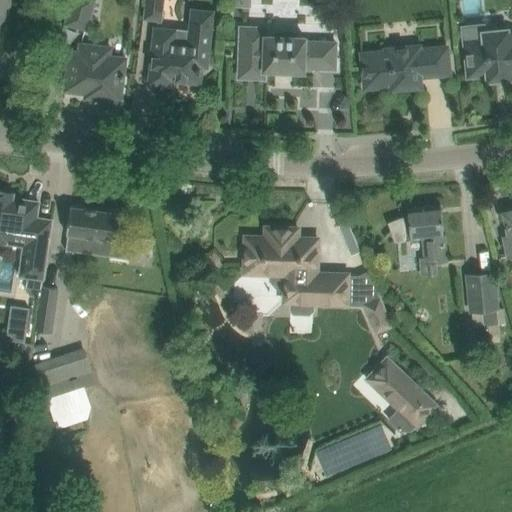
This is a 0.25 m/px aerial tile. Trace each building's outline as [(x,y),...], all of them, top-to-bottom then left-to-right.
[(0,0),(0,54),(11,0),(0,0)] [(87,30),(95,0),(72,0),(66,24),(87,30)] [(161,21),(164,0),(145,0),(143,19),(161,21)] [(149,61),(147,85),(173,87),(174,79),(199,82),(201,65),(206,66),(212,13),(193,11),(190,45),(173,44),(174,31),(156,29),(154,50),(152,62),(149,61)] [(335,68),(336,48),(336,42),(305,41),(305,37),(267,36),(267,26),(238,25),(238,78),(266,79),(266,70),(304,71),(304,67),(335,68)] [(511,29),(484,33),(485,39),(466,42),(469,75),(472,75),(472,77),(489,75),(489,79),(511,77),(511,70),(511,29)] [(110,56),(111,47),(81,44),(80,52),(70,51),(68,71),(65,90),(101,95),(100,99),(116,101),(117,97),(121,98),(126,58),(110,56)] [(420,50),(419,46),(386,49),(386,52),(362,54),(363,67),(365,87),(400,84),(400,88),(421,86),(420,76),(449,73),(447,47),(420,50)] [(0,241),(25,245),(20,275),(28,276),(26,289),(30,295),(39,297),(40,297),(42,286),(43,278),(49,240),(52,220),(38,218),(41,200),(26,198),(26,200),(14,198),(15,193),(2,191),(0,190),(0,241)] [(84,208),(84,206),(74,205),(74,207),(71,206),(67,233),(68,234),(66,248),(131,257),(133,242),(117,240),(121,214),(117,213),(117,211),(107,209),(107,212),(84,208)] [(435,262),(436,262),(447,261),(441,205),(408,208),(408,214),(388,222),(394,240),(424,237),(426,258),(421,258),(423,272),(425,274),(434,274),(436,270),(435,262)] [(339,225),(351,255),(360,251),(348,222),(339,225)] [(244,242),(244,250),(245,251),(245,272),(274,273),(274,276),(282,285),(285,285),(285,301),(290,302),(290,310),(294,315),(309,315),(314,310),(314,302),(347,303),(356,305),(360,303),(361,304),(364,303),(376,334),(394,326),(370,270),(358,275),(348,275),(348,274),(317,273),(318,238),(301,238),(301,228),(288,228),(266,227),(266,237),(246,236),(246,242),(244,242)] [(494,272),(480,274),(482,294),(470,295),(471,311),(498,308),(494,272)] [(39,297),(35,330),(36,330),(53,333),(59,288),(42,286),(40,297),(39,297)] [(11,335),(11,340),(25,342),(27,329),(12,327),(11,335)] [(0,347),(11,344),(7,332),(0,334),(0,347)] [(48,398),(97,382),(92,369),(85,348),(32,365),(41,393),(46,391),(48,398)] [(387,355),(365,378),(398,410),(409,421),(405,425),(400,431),(412,431),(416,427),(418,429),(440,406),(387,355)] [(0,389),(19,428),(40,418),(20,377),(0,386),(0,389)]
